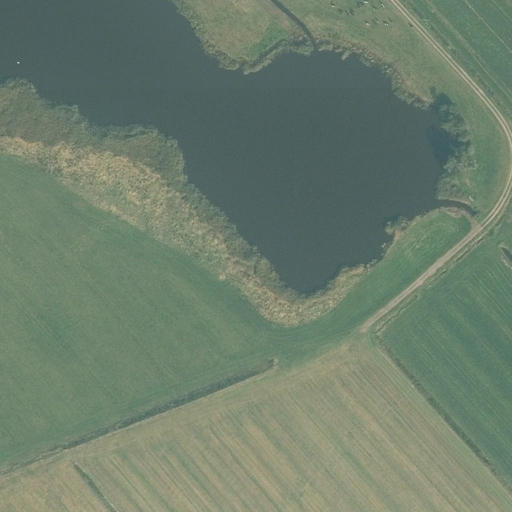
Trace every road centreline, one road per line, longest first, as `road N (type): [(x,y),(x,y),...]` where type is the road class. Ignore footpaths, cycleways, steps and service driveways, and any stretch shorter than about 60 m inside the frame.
road 1 (track): [(511,170),(481,225),(369,325)]
road 2 (track): [(392,0),(492,106),(511,146)]
